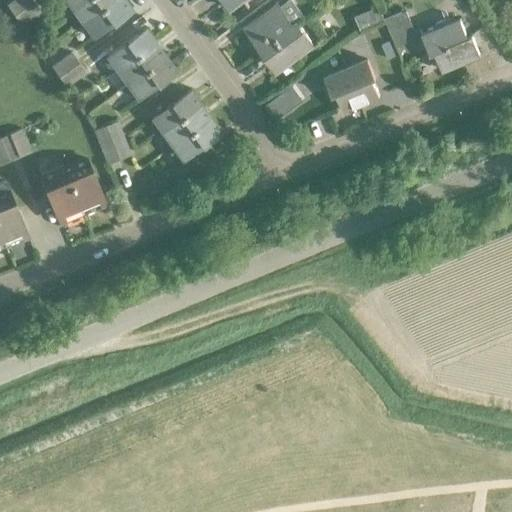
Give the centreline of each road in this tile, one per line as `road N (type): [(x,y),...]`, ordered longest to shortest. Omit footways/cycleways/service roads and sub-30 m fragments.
road 1 (tertiary): [(0,376),(511,165)]
road 2 (residential): [(0,288),(281,170)]
road 3 (residential): [(281,170),(511,75)]
road 4 (residential): [(281,170),(159,0)]
